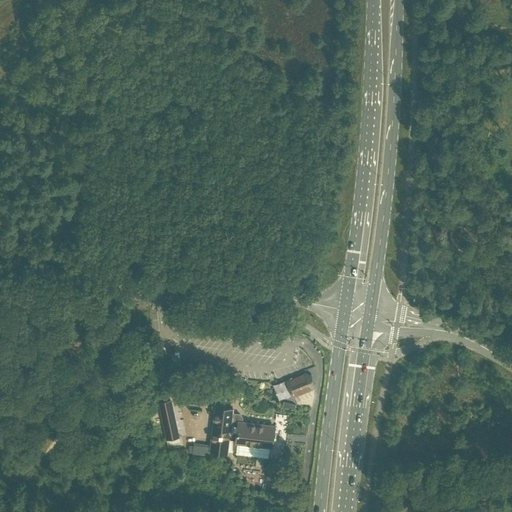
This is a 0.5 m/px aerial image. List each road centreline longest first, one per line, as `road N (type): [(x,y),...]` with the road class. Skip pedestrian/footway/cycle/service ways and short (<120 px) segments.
road 1 (unclassified): [(344,312),(193,279),(160,294),(0,263)]
road 2 (primary): [(369,317),(385,214),(397,0)]
road 3 (primary): [(375,0),(376,65),(344,312)]
road 4 (track): [(127,384),(141,336),(122,287),(0,376)]
road 5 (primary): [(344,312),(321,511)]
road 6 (primary): [(347,511),(369,317)]
road 7 (track): [(22,511),(65,424),(127,384)]
road 8 (unclassified): [(511,364),(447,332),(369,317)]
road 9 (track): [(124,511),(108,457),(127,384)]
